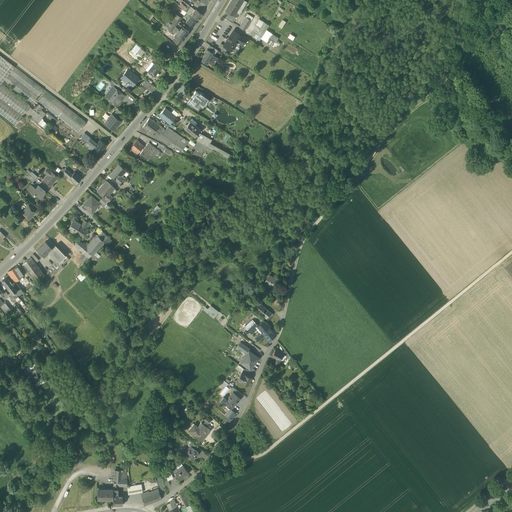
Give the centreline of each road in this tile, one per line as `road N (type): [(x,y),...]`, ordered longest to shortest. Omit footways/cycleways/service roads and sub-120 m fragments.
road 1 (track): [(511,252),(261,457),(201,472)]
road 2 (track): [(486,0),(474,38),(447,79),(399,116),(310,229),(284,310)]
road 3 (secondary): [(0,274),(163,91),(223,0)]
road 4 (residential): [(284,310),(244,409),(201,472),(145,511)]
road 5 (track): [(0,51),(119,144)]
